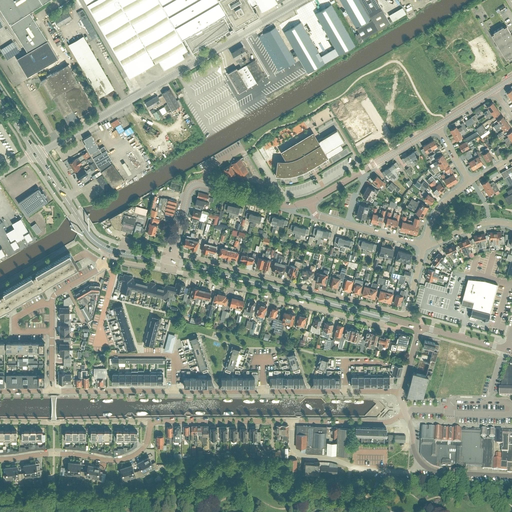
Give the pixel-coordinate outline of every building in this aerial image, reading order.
[(47,64),(52,73),(57,71),(52,61),(58,58),(48,40),(29,12),(47,0),(0,0),(0,8),(28,51),(17,58),(27,76),(47,64)] [(185,50),(187,49),(182,39),(184,38),(192,52),(225,33),(226,32),(226,31),(230,29),(230,31),(233,30),(232,29),(257,14),(249,1),(250,0),(254,0),(261,12),(281,0),(84,0),(129,77),(159,60),(164,68),(184,56),(182,52),(185,50)] [(376,0),(340,0),(363,39),(378,30),(377,30),(390,23),(376,0)] [(301,22),(284,32),(307,72),(355,45),(331,4),(315,13),(335,48),(320,56),(301,22)] [(82,9),(77,12),(81,20),(92,39),(98,36),(82,9)] [(403,9),(390,16),(393,21),(406,14),(403,9)] [(72,19),(68,11),(54,19),(58,27),(72,19)] [(511,33),(511,34),(506,25),(503,27),(503,26),(493,32),(494,33),(491,35),(505,58),(508,57),(508,58),(511,55),(511,33)] [(285,67),(295,61),(275,26),(258,36),(279,71),(285,67)] [(83,36),(69,44),(99,97),(104,94),(106,96),(109,94),(108,91),(113,88),(83,36)] [(246,59),(244,60),(256,82),(265,77),(255,59),(250,62),(248,58),(250,57),(243,45),(237,49),(241,56),(244,54),(246,59)] [(244,60),(241,56),(237,49),(231,52),(236,60),(237,60),(241,67),(237,69),(237,67),(228,73),(239,92),(251,85),(256,82),(244,60)] [(80,117),(79,116),(93,108),(68,64),(57,71),(52,73),(41,80),(52,98),(53,97),(68,123),(77,118),(78,119),(80,117)] [(392,81),(373,91),(390,124),(410,113),(392,81)] [(180,106),(176,100),(170,88),(162,93),(172,110),(180,106)] [(157,95),(145,103),(149,109),(161,102),(157,95)] [(340,99),(343,105),(349,101),(346,96),(340,99)] [(483,113),(485,115),(486,115),(490,111),(496,107),(492,102),(487,106),(488,109),(483,113)] [(485,115),(487,118),(492,114),(494,116),(500,112),(496,107),(490,111),(486,115),(485,115)] [(361,108),(341,119),(355,141),(374,130),(361,108)] [(500,125),(506,121),(502,116),(497,120),(498,122),(496,124),(498,126),(498,127),(500,125)] [(120,124),(117,119),(110,123),(113,128),(120,124)] [(498,127),(498,126),(495,129),(496,131),(499,129),(500,129),(502,127),(504,130),(510,126),(506,121),(500,125),(498,127)] [(450,129),(453,135),(459,131),(463,129),(466,127),(465,126),(463,122),(460,124),(462,126),(457,128),(456,126),(450,129)] [(279,167),(277,167),(276,176),(280,176),(285,176),(289,176),(293,175),(298,174),(302,173),(306,171),(310,169),(309,167),(312,165),(311,163),(326,154),(328,158),(343,149),(340,143),(344,141),(337,129),(318,141),(317,139),(315,140),(311,135),(282,152),(286,158),(279,162),(279,167)] [(479,134),(480,135),(482,138),(488,133),(486,129),(479,134)] [(462,137),(459,131),(453,135),(456,140),(462,137)] [(478,135),(477,134),(475,131),(470,135),(465,138),(466,140),(459,145),(462,150),(473,144),(470,140),(469,141),(469,140),(472,138),(478,135)] [(91,134),(83,139),(86,143),(84,143),(90,153),(97,166),(101,171),(113,187),(124,179),(112,163),(109,160),(111,159),(104,146),(99,148),(91,134)] [(433,139),(428,143),(431,149),(437,145),(433,139)] [(428,143),(423,146),(426,152),(431,149),(428,143)] [(274,155),(268,144),(264,146),(269,157),(274,155)] [(258,148),(265,159),(268,157),(262,146),(258,148)] [(486,147),(481,151),(486,160),(492,157),(488,150),(486,147)] [(416,150),(409,154),(412,159),(417,156),(416,155),(419,154),(416,150)] [(468,150),(464,153),(459,155),(462,159),(466,157),(472,168),(477,165),(472,157),(471,155),(468,150)] [(475,155),(472,157),(477,165),(482,163),(478,156),(480,154),(478,150),(474,152),(475,153),(473,154),(475,155)] [(69,163),(71,167),(80,161),(85,159),(85,158),(90,156),(87,151),(83,154),(69,163)] [(409,154),(401,159),(403,163),(406,161),(406,163),(409,161),(413,166),(415,164),(413,162),(412,159),(409,154)] [(437,161),(433,163),(434,165),(445,159),(442,154),(435,158),(437,161)] [(242,157),(233,162),(244,180),(253,174),(250,170),(242,157)] [(86,161),(85,159),(80,161),(71,167),(74,171),(80,167),(79,165),(86,161)] [(447,164),(445,159),(434,165),(435,167),(439,165),(441,167),(447,164)] [(97,167),(94,161),(89,165),(92,170),(97,167)] [(241,179),(240,179),(242,181),(244,180),(233,162),(224,168),(229,176),(234,173),(236,172),(239,177),(241,179)] [(396,162),(389,167),(393,172),(396,176),(397,175),(396,173),(395,170),(397,168),(396,167),(399,165),(396,162)] [(444,168),(447,174),(449,176),(452,183),(457,180),(453,174),(454,174),(451,169),(450,169),(448,166),(444,168)] [(393,178),(396,176),(393,172),(389,167),(381,172),(384,176),(386,174),(387,175),(390,174),(393,178)] [(80,179),(87,173),(88,173),(92,170),(90,168),(86,171),(84,168),(76,174),(80,179)] [(449,176),(447,174),(446,175),(445,175),(444,174),(444,173),(443,173),(441,175),(441,176),(444,179),(447,185),(452,183),(449,176)] [(110,188),(101,175),(96,179),(105,191),(110,188)] [(376,175),(372,180),(378,186),(381,183),(383,186),(385,183),(376,175)] [(431,175),(428,178),(440,191),(442,190),(443,190),(444,189),(444,188),(444,187),(439,182),(437,184),(435,181),(436,180),(431,175)] [(428,178),(426,180),(433,188),(431,190),(436,195),(437,194),(438,194),(439,193),(439,192),(440,191),(428,178)] [(167,187),(169,188),(179,191),(181,183),(176,182),(176,181),(174,180),(173,181),(171,180),(171,183),(168,182),(167,187)] [(481,183),(485,189),(494,183),(493,181),(489,183),(487,180),(481,183)] [(389,184),(394,188),(395,189),(395,190),(397,192),(400,189),(397,187),(396,186),(391,182),(389,184)] [(498,189),(494,183),(485,189),(488,195),(498,189)] [(368,186),(365,190),(373,195),(375,192),(376,193),(378,190),(371,186),(370,187),(368,186)] [(23,209),(26,213),(27,215),(37,208),(43,203),(44,204),(48,201),(44,196),(46,195),(43,191),(42,192),(38,187),(34,190),(35,191),(28,195),(18,202),(23,209)] [(365,190),(362,195),(366,198),(372,202),(375,196),(373,195),(365,190)] [(423,190),(421,192),(425,196),(424,198),(430,203),(434,198),(423,190)] [(158,211),(160,211),(160,212),(172,215),(176,200),(168,198),(164,197),(163,198),(161,197),(159,202),(157,208),(158,209),(158,211)] [(209,202),(197,199),(195,205),(202,207),(203,204),(208,205),(209,202)] [(411,199),(410,202),(413,205),(425,211),(427,207),(421,203),(420,205),(415,202),(415,201),(411,199)] [(417,210),(416,213),(422,216),(425,211),(413,205),(410,202),(407,206),(411,209),(412,207),(417,210)] [(229,211),(229,214),(228,216),(231,217),(234,205),(225,203),(224,208),(227,208),(226,210),(229,211)] [(360,204),(358,210),(366,212),(368,208),(370,208),(371,205),(368,204),(368,206),(360,204)] [(109,219),(114,228),(125,231),(132,205),(109,219)] [(134,211),(136,206),(132,205),(125,231),(131,232),(132,229),(138,231),(139,231),(141,232),(142,232),(143,232),(144,228),(142,227),(144,223),(143,223),(146,214),(134,211)] [(242,208),(234,205),(231,217),(233,218),(234,215),(237,215),(238,212),(241,212),(242,208)] [(228,227),(229,225),(220,223),(221,219),(223,211),(220,210),(218,218),(217,225),(228,228),(228,227)] [(358,210),(357,216),(362,217),(362,218),(367,220),(368,216),(365,216),(366,212),(358,210)] [(381,215),(378,214),(376,222),(381,223),(385,210),(382,210),(381,215)] [(248,219),(253,220),(254,220),(255,214),(246,212),(245,217),(248,217),(248,219)] [(395,219),(392,218),(390,226),(396,227),(399,214),(396,213),(395,219)] [(254,227),(255,224),(256,224),(256,221),(259,222),(260,221),(263,221),(264,217),(255,214),(254,220),(253,220),(253,223),(252,226),(254,227)] [(271,232),(274,233),(278,218),(269,215),(268,220),(271,220),(271,222),(274,223),(271,232)] [(400,228),(406,230),(408,223),(407,222),(408,219),(407,219),(406,222),(404,222),(406,216),(403,216),(402,221),(400,228)] [(149,228),(148,232),(151,233),(151,234),(153,234),(154,234),(157,225),(153,223),(153,221),(159,222),(159,219),(151,217),(150,222),(149,222),(148,226),(149,226),(149,228)] [(413,224),(411,224),(410,227),(417,229),(418,226),(417,225),(419,218),(415,217),(413,224)] [(23,234),(28,231),(21,218),(12,223),(14,227),(6,232),(11,241),(16,239),(17,241),(21,239),(24,236),(23,234)] [(287,220),(278,218),(274,233),(277,234),(279,224),(282,225),(283,224),(286,224),(287,220)] [(410,220),(408,219),(407,222),(408,223),(406,230),(416,233),(417,229),(410,227),(411,224),(409,223),(410,220)] [(295,235),(294,238),(295,238),(295,239),(296,240),(296,238),(297,238),(298,234),(300,227),(291,224),(290,229),(293,230),(292,231),(295,232),(295,235)] [(298,234),(297,238),(299,239),(300,236),(301,233),(304,234),(304,233),(307,233),(308,229),(300,227),(298,234)] [(317,239),(316,243),(319,243),(320,238),(323,230),(314,227),(312,234),(315,235),(314,238),(317,239)] [(319,243),(319,244),(321,244),(322,242),(323,239),(324,236),(327,237),(327,236),(330,237),(332,232),(323,230),(320,238),(319,243)] [(33,238),(29,231),(28,231),(23,234),(24,236),(27,241),(33,238)] [(498,249),(498,247),(498,243),(501,243),(504,243),(503,236),(501,236),(500,231),(495,232),(496,247),(496,249),(498,249)] [(184,246),(190,247),(193,234),(194,233),(191,232),(190,238),(186,237),(184,246)] [(193,234),(190,247),(196,249),(199,240),(195,239),(196,234),(194,233),(193,234)] [(478,242),(479,246),(478,246),(479,248),(482,247),(479,234),(474,235),(476,242),(478,242)] [(339,247),(338,250),(341,250),(344,239),(336,236),(334,242),(334,246),(339,247)] [(201,250),(208,252),(211,238),(209,238),(207,243),(204,242),(201,250)] [(214,239),(211,238),(208,252),(208,251),(214,253),(216,246),(212,245),(214,239)] [(468,238),(463,240),(468,253),(472,251),(471,249),(470,250),(468,246),(471,245),(468,238)] [(20,246),(17,241),(16,239),(11,241),(10,242),(14,249),(17,248),(18,247),(20,246)] [(353,241),(344,239),(341,250),(344,251),(345,245),(349,246),(349,245),(352,245),(353,241)] [(362,253),(364,253),(367,242),(359,239),(357,244),(360,245),(360,246),(363,247),(362,249),(362,253)] [(468,253),(463,240),(458,242),(461,249),(464,248),(465,252),(463,253),(464,255),(466,254),(468,257),(470,256),(468,253)] [(368,251),(365,250),(366,248),(372,249),(372,248),(375,249),(376,244),(367,242),(364,253),(366,254),(368,251)] [(219,255),(224,257),(226,250),(227,248),(227,247),(228,245),(225,244),(224,247),(221,247),(219,255)] [(455,259),(455,260),(455,261),(457,264),(457,265),(460,264),(456,257),(456,256),(454,252),(457,251),(454,244),(449,246),(455,259)] [(233,246),(231,246),(228,245),(227,247),(227,248),(226,250),(224,257),(230,258),(233,247),(233,246)] [(382,255),(385,256),(387,247),(381,245),(379,254),(378,258),(381,258),(382,255)] [(235,250),(236,247),(233,246),(233,247),(230,258),(236,260),(238,251),(235,250)] [(455,261),(455,260),(455,259),(449,246),(444,248),(447,255),(450,254),(453,262),(455,261)] [(393,249),(387,247),(385,256),(388,256),(387,261),(390,262),(393,249)] [(398,259),(402,261),(405,252),(398,250),(394,263),(397,264),(398,259)] [(256,265),(262,267),(266,253),(263,252),(261,258),(258,257),(256,265)] [(411,254),(405,252),(402,261),(406,262),(405,268),(410,269),(411,264),(410,263),(409,262),(411,254)] [(32,275),(5,290),(14,306),(45,288),(79,268),(76,263),(74,260),(72,257),(70,253),(36,272),(36,274),(33,276),(32,275)] [(252,256),(248,255),(246,262),(249,263),(250,263),(251,263),(252,263),(254,256),(255,253),(253,253),(252,256)] [(448,268),(449,266),(442,260),(444,258),(438,253),(435,257),(448,268)] [(279,255),(278,257),(277,262),(274,261),(272,269),(277,271),(282,255),(279,255)] [(284,256),(282,255),(277,271),(283,273),(286,264),(283,263),(284,259),(283,259),(284,256)] [(443,267),(441,270),(446,272),(447,270),(448,268),(435,257),(432,261),(437,266),(439,264),(442,267),(443,267)] [(289,265),(287,274),(294,276),(295,273),(296,273),(297,269),(297,267),(300,268),(302,262),(295,261),(294,266),(290,264),(291,261),(289,260),(287,265),(289,265)] [(304,274),(303,278),(310,280),(311,277),(312,278),(313,274),(312,273),(314,266),(311,265),(310,270),(306,269),(306,270),(303,269),(302,273),(304,274)] [(428,268),(426,274),(438,277),(444,278),(447,279),(448,275),(439,273),(438,274),(434,273),(435,270),(428,268)] [(318,272),(316,281),(324,284),(325,281),(326,281),(327,277),(326,277),(327,274),(328,270),(324,269),(323,273),(318,272)] [(332,276),(329,285),(330,285),(330,287),(332,287),(333,286),(334,286),(337,287),(340,278),(341,274),(337,273),(336,277),(332,276)] [(345,278),(342,289),(343,289),(343,290),(345,291),(346,290),(350,291),(354,276),(346,274),(345,278)] [(120,291),(124,292),(127,277),(120,275),(119,280),(117,289),(120,290),(120,291)] [(128,275),(127,277),(124,292),(130,293),(131,289),(134,279),(132,278),(133,276),(128,275)] [(383,301),(383,300),(384,300),(386,291),(389,283),(390,279),(385,278),(381,277),(382,275),(380,283),(382,284),(382,286),(381,286),(380,290),(378,298),(381,299),(380,300),(383,301)] [(356,279),(352,291),(356,292),(356,293),(358,294),(359,293),(362,284),(358,283),(359,280),(356,279)] [(368,295),(368,296),(370,287),(367,286),(368,282),(365,281),(364,285),(362,294),(365,295),(364,296),(367,297),(368,295)] [(150,282),(149,283),(147,293),(152,295),(155,284),(155,283),(150,282)] [(172,301),(173,299),(175,299),(176,295),(175,294),(175,292),(178,293),(178,292),(183,293),(185,284),(176,282),(175,287),(175,289),(174,288),(172,294),(172,297),(171,301),(172,301)] [(378,284),(372,282),(370,287),(368,296),(374,297),(378,284)] [(160,286),(155,284),(152,295),(158,296),(160,286)] [(166,287),(163,298),(169,300),(169,297),(171,297),(172,297),(172,294),(174,288),(175,289),(175,287),(165,285),(165,287),(166,287)] [(165,287),(160,286),(158,296),(163,298),(166,287),(165,287)] [(187,297),(186,301),(185,303),(189,303),(189,301),(190,301),(190,298),(192,299),(192,298),(196,298),(196,296),(199,288),(198,288),(198,287),(195,286),(195,287),(192,286),(190,295),(189,298),(187,297)] [(88,302),(87,299),(84,295),(86,294),(87,296),(88,296),(87,294),(83,288),(79,290),(86,303),(88,302)] [(199,297),(202,298),(205,290),(198,288),(199,288),(196,296),(196,298),(196,299),(195,301),(198,301),(199,297)] [(390,292),(386,291),(384,300),(390,302),(392,293),(393,289),(391,288),(390,292)] [(0,313),(12,307),(14,306),(5,290),(3,291),(4,293),(0,295),(0,294),(0,313)] [(75,292),(79,301),(80,300),(83,305),(86,303),(79,290),(75,292)] [(211,291),(205,290),(202,298),(202,301),(207,303),(208,300),(211,291)] [(396,294),(393,302),(394,303),(394,304),(396,304),(397,303),(399,304),(401,299),(402,299),(403,295),(404,291),(401,290),(399,295),(396,294)] [(216,301),(219,302),(222,294),(217,293),(217,295),(214,294),(213,300),(212,304),(215,304),(216,301)] [(225,317),(226,311),(224,310),(225,307),(226,304),(227,297),(225,297),(226,295),(222,294),(219,302),(219,303),(223,304),(222,306),(222,308),(222,310),(220,318),(221,318),(220,321),(223,322),(224,319),(225,317)] [(69,313),(69,307),(69,304),(73,302),(69,296),(64,299),(64,307),(60,307),(60,313),(59,313),(69,313)] [(232,305),(236,306),(238,298),(232,297),(230,304),(230,305),(229,307),(232,308),(232,305)] [(255,302),(248,300),(246,309),(250,310),(249,313),(252,314),(255,302)] [(256,313),(255,317),(263,319),(264,315),(267,306),(258,303),(256,313)] [(118,307),(113,308),(113,309),(115,314),(124,311),(122,305),(118,307)] [(271,326),(274,327),(277,318),(274,318),(274,316),(275,316),(277,309),(277,308),(274,307),(273,308),(271,307),(270,312),(269,311),(268,314),(268,317),(273,319),(271,326)] [(124,311),(115,314),(116,319),(126,316),(124,311)] [(280,319),(281,314),(278,314),(277,318),(274,327),(273,332),(281,335),(284,321),(287,322),(291,323),(294,313),(293,312),(291,311),(290,312),(289,312),(289,313),(284,311),(282,320),(280,319)] [(69,313),(59,313),(59,317),(60,317),(60,319),(64,319),(64,322),(71,322),(71,319),(70,319),(70,313),(69,313)] [(296,323),(295,327),(299,328),(300,324),(304,325),(306,316),(298,314),(296,323)] [(126,316),(116,319),(118,324),(128,321),(126,316)] [(151,316),(150,322),(160,324),(161,318),(157,317),(151,316)] [(314,326),(313,329),(316,329),(317,326),(319,327),(321,319),(314,318),(312,325),(314,326)] [(128,321),(118,324),(120,329),(129,326),(128,321)] [(325,321),(322,330),(321,335),(324,336),(328,337),(329,336),(330,332),(333,324),(325,321)] [(71,325),(71,322),(64,322),(64,325),(60,325),(60,327),(59,327),(59,331),(69,331),(69,325),(71,325)] [(337,324),(333,339),(339,341),(340,336),(343,326),(337,324)] [(129,326),(120,329),(121,335),(131,332),(129,326)] [(342,337),(340,336),(339,341),(337,349),(341,349),(344,337),(351,339),(354,330),(353,329),(353,328),(351,327),(350,328),(350,329),(349,328),(349,329),(348,328),(348,329),(346,329),(345,334),(342,333),(342,337)] [(358,343),(361,344),(362,339),(363,336),(361,335),(361,333),(359,332),(359,331),(358,331),(357,331),(358,330),(357,329),(355,329),(354,329),(354,330),(351,339),(358,341),(358,342),(358,343)] [(69,337),(69,331),(59,331),(60,331),(60,337),(64,337),(64,340),(71,340),(71,337),(69,337)] [(131,332),(121,335),(123,340),(132,337),(131,332)] [(364,339),(362,339),(361,344),(360,351),(362,351),(364,345),(374,348),(378,335),(366,332),(366,335),(366,337),(365,337),(364,339)] [(176,335),(168,333),(164,350),(171,352),(176,335)] [(389,359),(391,350),(396,351),(397,348),(400,349),(401,347),(405,348),(409,336),(398,333),(396,342),(390,341),(389,349),(387,359),(389,359)] [(188,337),(190,343),(199,340),(197,334),(188,337)] [(379,342),(378,347),(382,348),(382,345),(387,346),(389,338),(384,336),(384,338),(380,337),(378,342),(379,342)] [(132,337),(123,340),(125,345),(134,342),(132,337)] [(146,338),(144,344),(148,345),(154,346),(156,340),(146,338)] [(59,349),(70,349),(69,343),(71,343),(71,340),(64,340),(64,343),(60,343),(60,349),(59,349)] [(190,343),(192,348),(201,345),(199,340),(190,343)] [(134,342),(125,345),(126,351),(136,348),(134,342)] [(192,348),(194,354),(203,351),(201,345),(192,348)] [(232,345),(230,351),(239,354),(241,348),(232,345)] [(64,355),(64,358),(71,358),(71,355),(69,355),(70,349),(59,349),(59,354),(61,354),(61,355),(64,355)] [(193,359),(190,360),(191,362),(193,361),(193,360),(194,360),(196,360),(196,359),(204,356),(203,351),(194,354),(195,357),(192,358),(193,359)] [(230,351),(228,356),(237,359),(240,360),(241,355),(239,354),(230,351)] [(285,354),(287,359),(296,356),(294,351),(285,354)] [(197,362),(198,365),(206,362),(204,356),(196,359),(196,360),(194,360),(193,360),(193,361),(194,362),(197,362)] [(228,356),(226,362),(235,365),(237,359),(228,356)] [(287,359),(289,365),(298,362),(296,356),(287,359)] [(327,365),(329,359),(320,356),(318,362),(327,365)] [(511,390),(511,363),(484,358),(478,389),(511,390)] [(198,365),(199,370),(208,367),(206,362),(198,365)] [(224,367),(233,370),(235,365),(226,362),(224,367)] [(289,365),(291,370),(300,367),(298,362),(289,365)] [(327,365),(318,362),(316,367),(325,370),(327,365)] [(391,374),(398,376),(400,376),(403,366),(392,364),(390,369),(393,370),(391,374)] [(102,372),(96,372),(96,382),(97,382),(97,385),(103,385),(106,385),(106,372),(103,372),(103,377),(102,377),(102,372)] [(252,372),(252,377),(248,377),(248,386),(254,386),(254,383),(258,383),(258,374),(257,374),(257,372),(252,372)] [(300,452),(306,452),(307,425),(296,425),(296,446),(297,447),(300,447),(300,452)] [(326,437),(326,426),(307,425),(306,452),(306,453),(325,454),(326,437)] [(216,431),(216,426),(210,426),(210,440),(217,440),(217,439),(221,439),(221,438),(220,438),(220,431),(216,431)] [(226,431),(226,426),(220,426),(220,431),(220,438),(221,438),(227,438),(230,438),(230,431),(226,431)] [(235,431),(235,426),(230,426),(230,431),(230,438),(230,440),(237,440),(237,439),(240,439),(240,431),(235,431)] [(250,431),(245,431),(245,426),(240,426),(240,431),(240,439),(240,440),(246,440),(246,438),(250,438),(250,431)] [(250,426),(250,431),(250,438),(250,441),(260,441),(260,431),(255,431),(255,426),(250,426)] [(333,436),(337,436),(338,427),(332,427),(332,426),(326,426),(326,437),(329,437),(329,440),(332,440),(332,437),(333,437),(333,436)] [(361,441),(370,442),(371,427),(356,426),(355,435),(361,435),(361,441)] [(337,442),(336,442),(336,454),(350,455),(351,428),(338,427),(337,436),(337,442)] [(386,427),(371,427),(370,442),(384,442),(384,436),(385,436),(386,427)] [(422,428),(421,442),(420,456),(422,459),(426,463),(431,466),(433,467),(435,468),(441,470),(441,468),(461,468),(461,471),(466,471),(466,467),(482,467),(483,451),(480,451),(480,447),(481,431),(434,429),(422,428)] [(117,430),(117,431),(114,431),(114,438),(117,438),(117,441),(121,441),(123,441),(123,430),(123,431),(121,431),(121,430),(117,430)] [(495,439),(496,432),(496,431),(481,431),(480,447),(480,451),(483,451),(482,467),(482,470),(494,470),(494,459),(495,439)] [(326,454),(336,454),(336,442),(327,442),(326,454)] [(511,473),(511,452),(509,452),(509,451),(508,451),(502,451),(502,454),(501,460),(501,471),(507,471),(507,473),(511,473)] [(149,457),(143,459),(148,469),(149,471),(154,468),(155,469),(158,467),(155,462),(152,463),(149,457)] [(141,468),(138,470),(140,476),(140,477),(147,474),(145,471),(148,469),(143,459),(138,462),(141,468)] [(314,462),(312,461),(311,472),(319,473),(320,461),(314,460),(314,462)] [(304,472),(311,472),(312,461),(304,461),(304,472)] [(67,474),(73,475),(74,462),(69,462),(68,469),(64,469),(64,475),(67,475),(67,474)] [(82,478),(82,477),(83,471),(80,470),(80,463),(74,462),(73,475),(76,476),(76,478),(82,478)] [(35,463),(30,464),(31,475),(37,474),(38,476),(41,476),(40,470),(37,470),(35,463)] [(25,472),(22,473),(23,479),(26,478),(26,476),(31,475),(30,464),(24,465),(25,472)] [(86,475),(92,476),(94,466),(94,465),(94,464),(90,464),(90,465),(88,464),(87,471),(83,471),(82,477),(86,478),(86,475)] [(12,466),(11,466),(12,477),(16,477),(16,480),(23,480),(22,479),(23,479),(22,473),(21,473),(18,473),(17,466),(15,466),(15,465),(12,465),(12,466)] [(132,465),(126,466),(129,477),(130,479),(136,477),(140,476),(138,470),(134,471),(132,465)] [(321,465),(321,472),(337,473),(337,467),(329,466),(329,465),(321,465)] [(7,478),(12,477),(11,466),(5,467),(6,474),(3,475),(4,481),(7,481),(7,478)] [(97,480),(100,481),(102,472),(99,472),(100,467),(94,466),(92,476),(98,477),(97,480)] [(126,478),(129,477),(126,466),(120,468),(123,475),(119,476),(122,483),(127,481),(126,478)]
